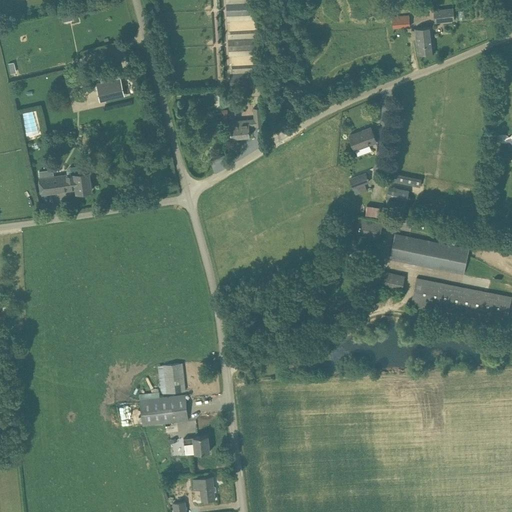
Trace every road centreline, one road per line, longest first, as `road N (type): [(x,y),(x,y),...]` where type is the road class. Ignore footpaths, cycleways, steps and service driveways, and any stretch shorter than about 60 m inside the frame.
road 1 (unclassified): [(185,198),(340,105),(511,34)]
road 2 (unclassified): [(243,511),(226,370),(185,198)]
road 3 (unclassified): [(185,198),(133,0)]
road 4 (unclassified): [(0,227),(185,198)]
